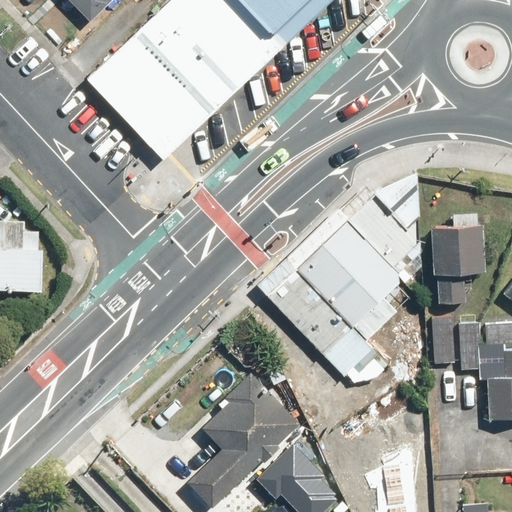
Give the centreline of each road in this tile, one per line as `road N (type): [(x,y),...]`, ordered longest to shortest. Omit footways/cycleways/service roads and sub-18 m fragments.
road 1 (secondary): [(172,279),(203,218),(260,160),(421,31)]
road 2 (secondary): [(459,114),(379,130),(226,251),(172,279)]
road 3 (residential): [(0,90),(172,279)]
road 4 (secondary): [(0,444),(172,279)]
road 5 (unknown): [(39,406),(143,511)]
